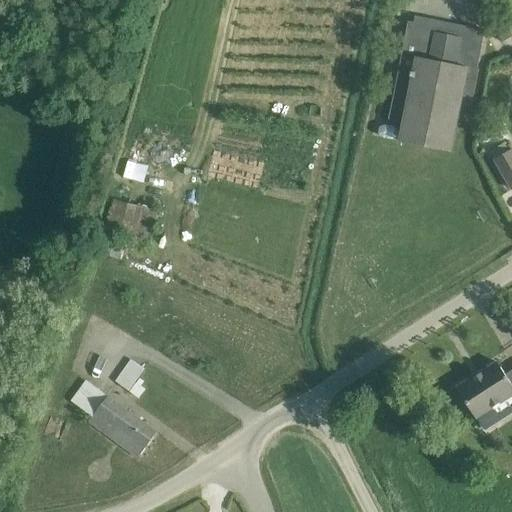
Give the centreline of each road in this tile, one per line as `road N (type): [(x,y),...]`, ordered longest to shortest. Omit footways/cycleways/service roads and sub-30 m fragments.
road 1 (unclassified): [(312,399),(511,271)]
road 2 (unclassified): [(119,511),(234,448)]
road 3 (unclassified): [(371,511),(312,399)]
